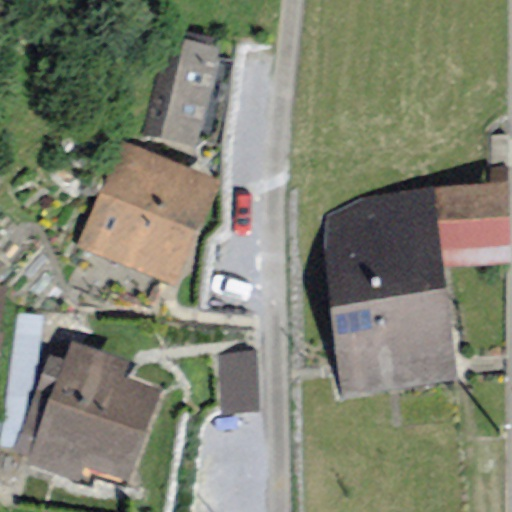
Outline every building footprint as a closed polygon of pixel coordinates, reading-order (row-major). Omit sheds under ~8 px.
[(225,55),(216,53),(218,44),(183,35),(180,44),(165,40),(140,141),(200,156),(225,55)] [(233,199),(119,143),(103,202),(79,250),(184,300),(233,199)] [(450,275),(442,193),(365,199),(324,217),(341,404),(461,393),(450,275)] [(511,194),(442,193),(450,275),(511,277),(511,194)] [(17,317),(0,444),(0,447),(25,451),(42,320),(17,317)] [(53,421),(45,440),(120,469),(145,403),(109,389),(116,371),(77,355),(69,374),(51,368),(35,413),(53,421)] [(262,416),(261,355),(221,356),(221,417),(262,416)]
